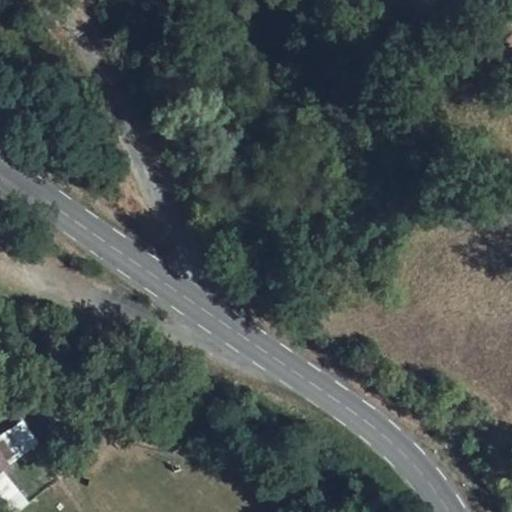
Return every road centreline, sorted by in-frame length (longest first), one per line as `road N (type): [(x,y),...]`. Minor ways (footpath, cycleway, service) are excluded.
road 1 (residential): [(49,0),(80,45),(139,211),(192,302)]
road 2 (secondary): [(448,511),(412,462),(366,422),(192,302)]
road 3 (secondary): [(192,302),(0,165)]
